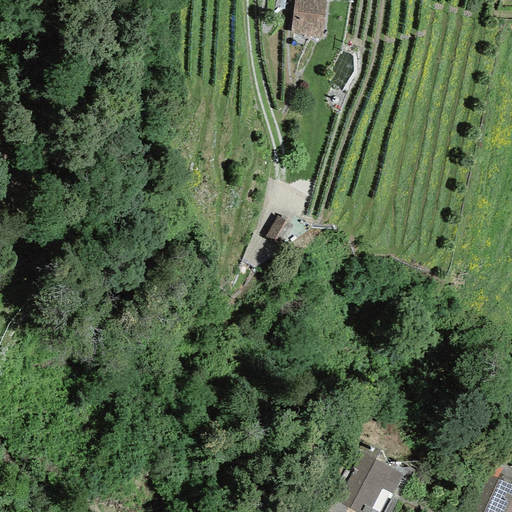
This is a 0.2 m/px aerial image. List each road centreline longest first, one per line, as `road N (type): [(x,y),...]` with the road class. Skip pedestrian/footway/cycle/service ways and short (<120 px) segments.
road 1 (track): [(5,302),(37,277),(51,246),(51,128),(96,0)]
road 2 (track): [(250,0),(259,87),(276,144),(277,200)]
